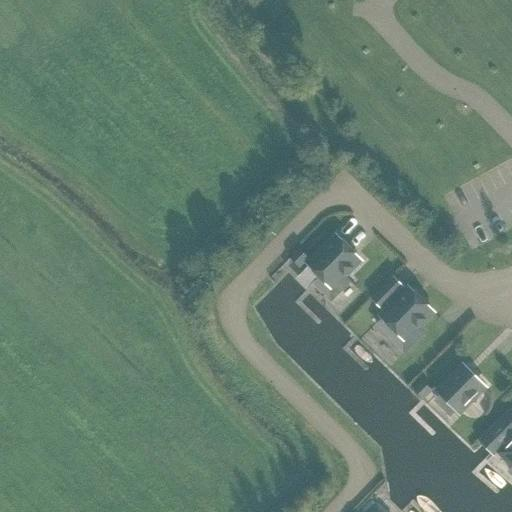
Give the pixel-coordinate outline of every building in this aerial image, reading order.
[(477,221),(466,227),(475,244),(495,233),(491,225),(482,230),(477,221)] [(360,260),(337,237),(308,265),(320,278),(315,284),(331,300),(349,282),(344,276),(360,260)] [(299,249),(289,259),(299,269),(309,259),(299,249)] [(403,287),(393,278),(372,300),(381,309),(386,304),(390,308),(381,318),(393,330),(388,336),(404,352),(422,333),(416,328),(432,311),(409,289),(406,292),(402,288),(403,287)] [(458,413),(484,387),(464,367),(438,393),(458,413)] [(423,400),(431,391),(422,382),(413,391),(423,400)] [(511,410),(480,442),(493,455),(502,446),(506,450),(502,453),(511,463),(511,468),(509,471),(511,474),(511,410)]
